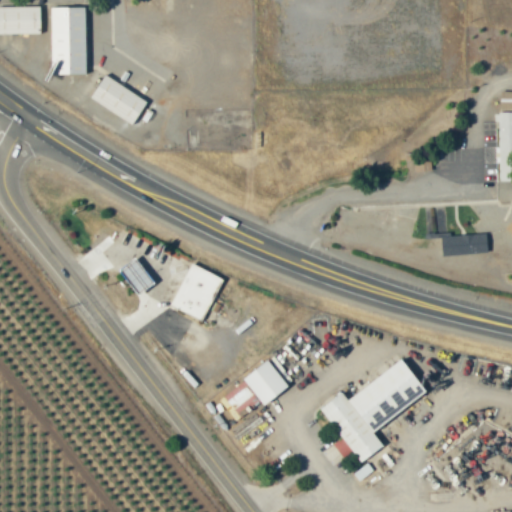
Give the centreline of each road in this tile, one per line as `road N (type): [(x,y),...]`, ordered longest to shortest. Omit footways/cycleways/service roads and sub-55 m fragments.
road 1 (trunk): [(511,323),(352,279),(246,237),(21,110)]
road 2 (secondary): [(252,511),(15,209),(2,185),(1,157),(21,110)]
